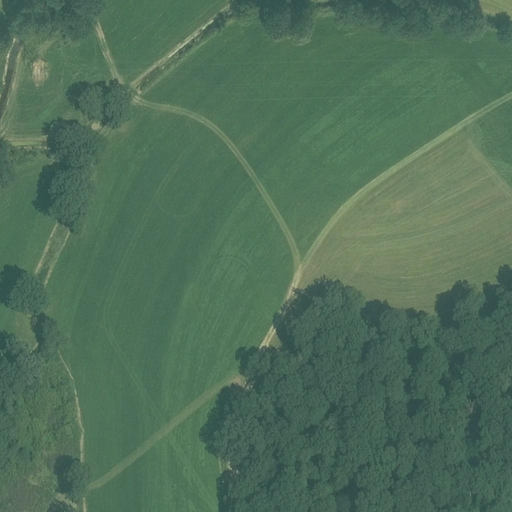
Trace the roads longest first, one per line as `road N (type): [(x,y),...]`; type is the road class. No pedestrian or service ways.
road 1 (track): [(511,94),(316,227),(306,261)]
road 2 (track): [(306,261),(238,386),(230,418),(232,511)]
road 3 (track): [(306,261),(222,132),(198,113),(136,101)]
